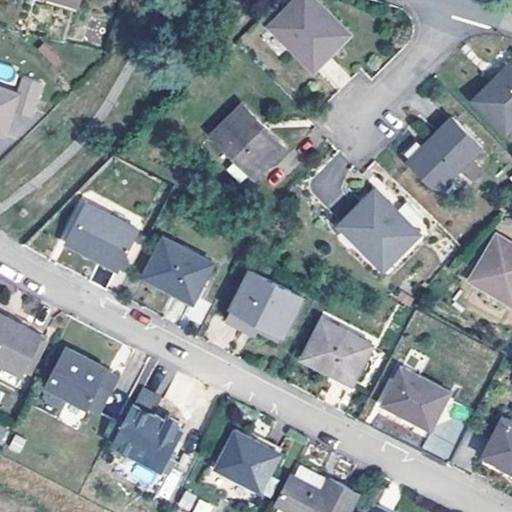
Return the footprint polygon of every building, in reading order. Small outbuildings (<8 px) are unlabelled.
[(34,0),(76,11),(79,0),(34,0)] [(314,69),(351,32),(318,0),(295,0),(270,24),(314,69)] [(511,60),(474,97),(506,131),(511,125),(511,60)] [(0,132),(6,134),(13,109),(34,114),(44,78),(24,72),(18,92),(0,86),(0,132)] [(244,103),(214,133),(258,175),(288,147),(244,103)] [(410,158),(441,189),(483,147),(453,118),(410,158)] [(379,187),(340,223),(385,268),(422,232),(379,187)] [(64,240),(117,267),(138,229),(84,201),(64,240)] [(511,241),(497,233),(471,279),(511,302),(511,241)] [(144,274),(192,300),(213,260),(163,236),(144,274)] [(231,305),(283,333),(304,293),(251,266),(231,305)] [(0,312),(0,362),(24,374),(43,333),(0,312)] [(302,356),(352,383),(374,342),(323,317),(302,356)] [(67,344),(45,385),(90,408),(113,367),(67,344)] [(384,402),(430,427),(449,389),(404,366),(384,402)] [(125,373),(113,367),(90,408),(103,414),(125,373)] [(114,443),(165,468),(166,466),(182,473),(193,449),(178,442),(184,428),(155,412),(160,400),(141,391),(135,401),(114,443)] [(511,419),(503,415),(483,455),(511,470),(511,419)] [(0,441),(5,442),(9,427),(0,424),(0,441)] [(238,429),(219,466),(262,487),(280,451),(238,429)] [(331,477),(298,460),(291,474),(323,490),(331,477)] [(134,464),(130,480),(155,486),(159,471),(134,464)] [(291,474),(277,501),(298,511),(346,511),(357,491),(331,477),(323,490),(291,474)] [(178,506),(191,511),(210,511),(214,504),(184,491),(178,506)] [(392,511),(375,503),(370,511),(392,511)]
